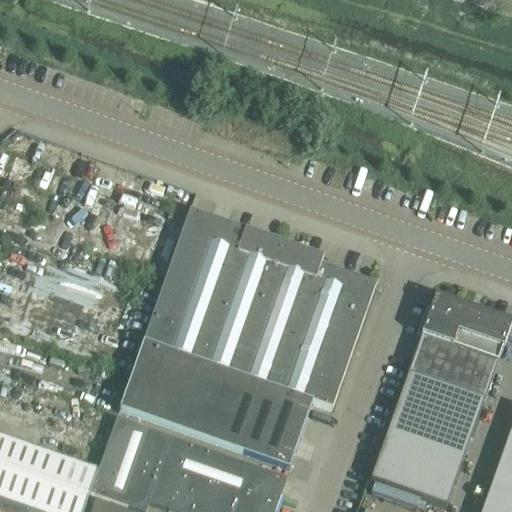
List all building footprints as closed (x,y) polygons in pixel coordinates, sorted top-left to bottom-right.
[(212,138),(304,161),(310,139),(218,116),(212,138)] [(143,348),(311,408),(331,415),(375,290),(282,257),(284,250),(190,216),(143,348)] [(434,303),(407,380),(483,407),(511,330),(454,310),(434,303)] [(119,416),(288,476),(311,408),(143,348),(132,380),(119,416)] [(407,381),(370,486),(442,511),(445,511),(483,407),(407,381)] [(146,511),(148,508),(159,511),(275,511),(286,484),(116,424),(90,500),(124,511),(146,511)] [(511,511),(511,429),(482,511),(511,511)] [(84,511),(95,482),(0,447),(0,509),(8,511),(84,511)]
